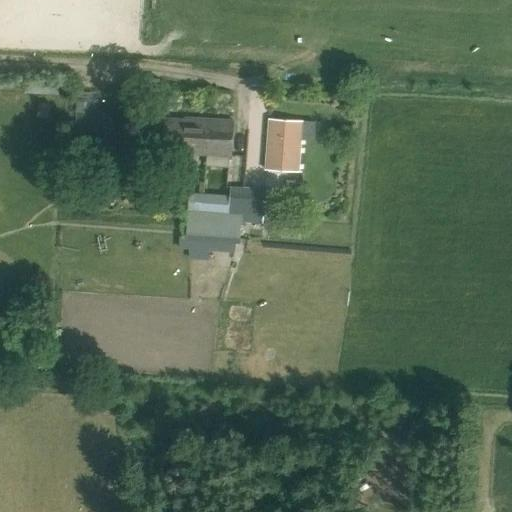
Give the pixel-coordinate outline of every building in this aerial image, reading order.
[(58,105),(46,103),(44,117),(55,120),(58,105)] [(231,156),(234,120),(185,117),(185,118),(165,117),(163,152),(231,156)] [(313,139),(315,123),(270,119),(266,168),(298,170),(300,138),(313,139)] [(363,144),(363,123),(336,123),(336,143),(363,144)] [(231,186),(230,196),(195,194),(194,211),(188,210),(187,236),(180,235),(179,248),(190,249),(189,257),(209,258),(210,248),(239,250),(241,221),(262,223),(263,216),(266,216),(268,188),(231,186)]
